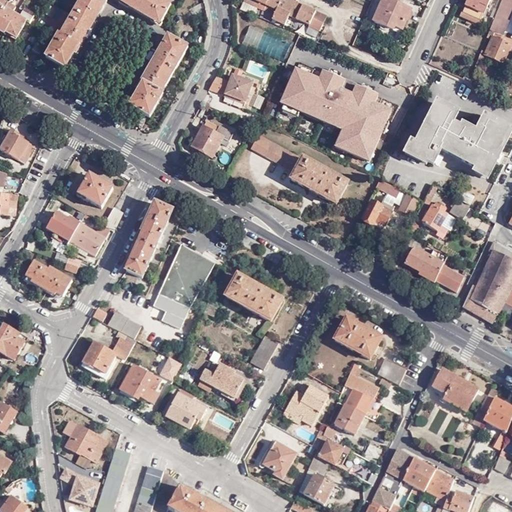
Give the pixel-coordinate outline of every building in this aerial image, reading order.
[(60,35),(80,46),(107,0),(106,0),(80,0),(72,15),(60,35)] [(162,0),(122,0),(121,2),(160,24),(171,5),(162,0)] [(277,10),(280,0),(244,0),(244,1),(257,7),(263,10),(265,5),(277,10)] [(286,24),(290,16),(295,2),(290,0),(280,0),(277,10),(273,19),(286,25),(286,24)] [(400,33),(411,9),(392,0),(391,0),(381,0),(373,20),(400,33)] [(467,0),(463,8),(481,17),(483,13),(478,10),(480,4),(486,6),(488,0),(467,0)] [(494,32),(501,35),(511,9),(511,0),(501,0),(498,9),(494,19),(492,23),(489,30),(494,32)] [(240,9),(254,15),(257,7),(244,1),(240,9)] [(295,2),(290,16),(310,25),(309,26),(320,31),(327,16),(295,2)] [(5,9),(13,13),(16,8),(8,3),(5,9)] [(483,13),(486,6),(480,4),(478,10),(483,13)] [(480,20),(481,17),(463,8),(462,12),(480,20)] [(0,16),(0,30),(5,34),(16,15),(13,13),(5,9),(0,16)] [(19,17),(16,15),(5,34),(16,40),(26,23),(29,25),(34,16),(23,10),(19,17)] [(481,21),(480,20),(462,12),(460,11),(458,15),(479,25),(481,21)] [(285,28),(316,41),(320,31),(309,26),(310,25),(290,16),(286,24),(286,25),(285,28)] [(285,60),(291,41),(247,27),(241,46),(285,60)] [(511,39),(501,35),(494,32),(484,54),(510,65),(511,60),(511,39)] [(76,54),(80,46),(60,35),(59,34),(45,57),(56,63),(65,68),(74,53),(76,54)] [(188,47),(167,35),(150,65),(170,77),(188,47)] [(39,36),(31,48),(39,53),(46,41),(39,36)] [(483,57),(479,55),(469,82),(472,85),(483,57)] [(161,92),(170,77),(150,65),(141,80),(157,90),(161,92)] [(379,96),(323,72),(319,79),(295,69),(280,104),(342,131),(335,148),(370,163),(392,111),(375,104),(379,96)] [(225,95),(246,103),(253,83),(232,75),(230,83),(225,95)] [(225,95),(230,83),(217,78),(209,90),(225,96),(225,95)] [(149,116),(163,93),(161,92),(157,90),(141,80),(137,88),(139,89),(130,105),(140,111),(149,116)] [(244,106),(246,103),(225,95),(224,98),(244,106)] [(464,158),(462,162),(486,174),(509,130),(485,117),(475,136),(454,125),(460,114),(441,104),(438,111),(435,110),(411,153),(434,165),(441,151),(443,147),(464,158)] [(219,126),(218,128),(214,134),(209,131),(213,126),(205,122),(191,148),(211,159),(222,139),(228,143),(233,133),(219,126)] [(218,128),(213,126),(209,131),(214,134),(218,128)] [(0,148),(0,150),(24,164),(34,147),(17,137),(18,134),(11,130),(0,148)] [(289,169),(297,155),(259,136),(251,149),(289,169)] [(441,151),(462,162),(464,158),(443,147),(441,151)] [(337,205),(348,184),(303,158),(291,179),(337,205)] [(102,208),(114,189),(91,176),(80,196),(102,208)] [(401,192),(380,180),(376,188),(397,199),(401,192)] [(431,185),(422,203),(423,202),(434,186),(431,185)] [(423,202),(422,203),(410,227),(411,227),(416,230),(436,188),(434,186),(423,202)] [(470,204),(473,197),(461,191),(457,198),(470,204)] [(0,214),(8,215),(9,207),(17,208),(18,195),(0,194),(0,214)] [(410,217),(418,201),(407,195),(406,195),(398,211),(410,217)] [(462,219),(469,207),(456,199),(449,211),(462,219)] [(363,220),(383,230),(394,208),(384,203),(382,206),(373,202),(363,220)] [(127,271),(143,277),(173,211),(155,203),(142,231),(144,232),(127,271)] [(421,223),(436,231),(447,214),(432,205),(421,223)] [(9,207),(8,215),(12,215),(15,216),(16,209),(17,208),(9,207)] [(109,218),(104,226),(111,230),(114,232),(123,214),(114,208),(109,218)] [(46,229),(70,242),(80,224),(71,218),(70,221),(56,213),(46,229)] [(80,224),(70,242),(89,253),(95,256),(106,238),(97,233),(80,224)] [(102,225),(97,233),(106,238),(111,230),(104,226),(102,225)] [(89,253),(70,242),(67,246),(86,258),(89,253)] [(493,254),(478,287),(472,300),(499,315),(506,303),(509,297),(511,291),(511,251),(494,242),(489,252),(493,254)] [(190,309),(216,264),(182,244),(159,295),(190,309)] [(448,258),(434,251),(430,256),(414,247),(405,263),(420,272),(436,280),(444,266),(446,261),(448,258)] [(435,249),(434,251),(448,258),(449,257),(435,249)] [(69,257),(67,264),(78,268),(81,261),(69,257)] [(458,268),(446,261),(444,266),(456,273),(458,268)] [(63,297),(72,281),(49,268),(48,270),(34,262),(25,276),(32,279),(31,282),(55,295),(56,293),(63,297)] [(78,268),(67,264),(65,269),(76,273),(78,268)] [(456,273),(444,266),(436,280),(457,292),(465,278),(456,273)] [(435,283),(436,280),(420,272),(419,274),(435,283)] [(271,322),(283,301),(238,276),(226,297),(271,322)] [(464,308),(493,325),(499,315),(472,300),(478,287),(474,285),(464,308)] [(98,308),(96,311),(93,316),(103,321),(108,313),(98,308)] [(114,311),(106,324),(135,339),(142,326),(114,311)] [(371,360),(383,338),(348,319),(335,341),(371,360)] [(5,325),(3,328),(0,333),(0,352),(14,361),(26,342),(17,337),(19,333),(5,325)] [(265,370),(280,343),(266,336),(251,362),(265,370)] [(117,346),(130,353),(135,345),(122,338),(117,346)] [(116,357),(113,354),(95,344),(83,364),(93,370),(94,369),(106,375),(116,357)] [(130,353),(117,346),(113,354),(116,357),(125,362),(130,353)] [(400,386),(407,371),(385,360),(378,375),(400,386)] [(172,383),(174,380),(179,370),(164,362),(157,374),(172,383)] [(235,397),(245,380),(230,372),(232,370),(221,363),(214,374),(205,370),(199,379),(201,380),(213,387),(223,393),(224,391),(235,397)] [(147,406),(159,380),(134,364),(121,390),(147,406)] [(432,386),(445,394),(469,407),(479,389),(442,368),(432,386)] [(354,390),(346,405),(366,415),(380,388),(354,374),(352,377),(349,376),(345,385),(354,390)] [(210,392),(213,387),(201,380),(198,385),(210,392)] [(247,381),(245,380),(235,397),(224,391),(223,393),(222,394),(236,401),(247,381)] [(304,415),(302,420),(313,426),(329,396),(306,383),(302,390),(306,393),(304,395),(301,393),(297,391),(287,408),(286,411),(296,416),(298,412),(304,415)] [(488,413),(495,398),(498,392),(491,389),(488,395),(481,410),(479,410),(472,425),(480,429),(482,424),(482,423),(488,413)] [(177,418),(174,422),(190,430),(196,420),(200,422),(208,408),(178,392),(167,413),(177,418)] [(469,407),(445,394),(442,400),(465,413),(469,407)] [(511,417),(511,408),(495,398),(488,413),(482,423),(505,435),(511,417)] [(0,432),(4,435),(17,414),(1,404),(0,405),(0,432)] [(366,415),(346,405),(336,424),(355,435),(366,415)] [(300,423),(302,420),(304,415),(298,412),(296,416),(286,411),(284,414),(300,423)] [(165,417),(174,422),(177,418),(167,413),(165,417)] [(66,448),(81,456),(82,456),(83,455),(93,460),(97,462),(109,441),(71,421),(64,433),(72,437),(66,448)] [(325,433),(324,436),(332,440),(337,431),(327,426),(325,433)] [(321,431),(316,442),(320,444),(324,436),(325,433),(321,431)] [(499,451),(504,438),(500,437),(495,449),(499,451)] [(284,480),(298,454),(274,440),(269,449),(272,450),(264,465),(276,472),(275,475),(284,480)] [(336,465),(344,450),(329,442),(320,457),(330,462),(336,465)] [(370,444),(363,456),(376,463),(383,450),(370,444)] [(503,448),(495,469),(504,474),(508,466),(503,464),(508,450),(503,448)] [(111,511),(131,454),(116,449),(95,511),(111,511)] [(341,468),(349,452),(344,450),(336,465),(341,468)] [(401,486),(404,481),(413,461),(414,458),(398,450),(397,451),(384,477),(393,481),(394,485),(390,493),(385,491),(379,488),(373,501),(377,503),(390,510),(393,503),(398,493),(401,486)] [(82,456),(81,456),(76,464),(87,470),(93,460),(83,455),(82,456)] [(325,472),(330,462),(320,457),(316,455),(312,463),(319,467),(318,468),(325,472)] [(4,475),(11,464),(0,457),(0,477),(2,475),(4,475)] [(404,481),(425,491),(426,489),(436,470),(415,459),(414,458),(413,461),(404,481)] [(319,467),(312,463),(309,469),(316,473),(308,488),(328,499),(339,479),(325,472),(318,468),(319,467)] [(134,511),(151,511),(164,472),(149,466),(134,511)] [(99,485),(89,481),(89,479),(79,476),(66,469),(61,478),(75,486),(70,500),(92,507),(99,485)] [(455,480),(436,470),(426,489),(438,496),(447,500),(450,491),(454,482),(455,480)] [(226,511),(181,487),(171,505),(177,508),(176,511),(177,511),(226,511)] [(450,491),(447,500),(444,505),(449,507),(448,510),(454,511),(468,511),(474,499),(456,491),(455,493),(450,491)] [(432,503),(435,499),(426,492),(423,497),(432,503)] [(444,505),(447,500),(438,496),(438,497),(435,502),(440,504),(444,506),(444,505)] [(0,510),(0,511),(23,511),(26,509),(10,497),(0,510)] [(313,509),(295,499),(294,502),(312,511),(313,509)] [(492,499),(486,511),(488,511),(508,511),(510,508),(492,499)] [(311,511),(312,511),(294,502),(291,508),(298,511),(297,511),(311,511)] [(393,511),(390,510),(377,503),(375,508),(370,506),(367,511),(393,511)] [(398,511),(401,506),(393,503),(390,510),(393,511),(398,511)]
